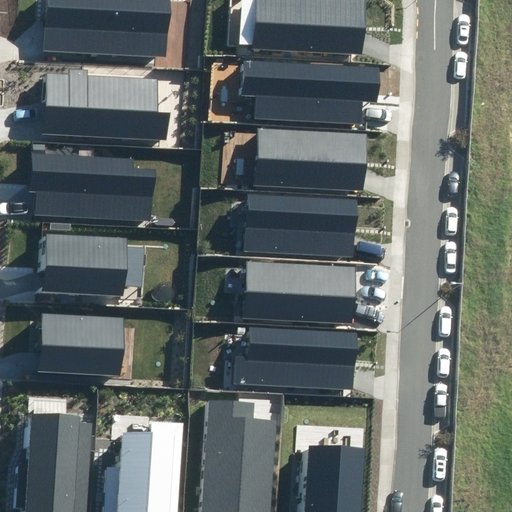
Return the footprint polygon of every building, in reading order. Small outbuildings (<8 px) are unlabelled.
[(46,0),(44,51),(166,57),(168,0),(46,0)] [(363,0),(254,0),(253,50),(361,55),(363,0)] [(255,118),(362,123),(363,101),(378,102),(379,67),(245,61),(244,94),(256,94),(255,118)] [(42,132),(170,140),(171,112),(155,111),(157,80),(88,76),(89,70),(69,68),(69,75),(46,74),(42,132)] [(255,185),(364,190),(366,132),(258,127),(255,185)] [(36,216),(152,222),(154,171),(132,170),(133,159),(32,154),(30,191),(37,191),(36,216)] [(245,196),(243,251),(356,256),(358,201),(245,196)] [(44,291),(123,295),(123,285),(144,286),(146,248),(127,247),(127,238),(46,234),(44,291)] [(243,319),(352,324),(355,267),(245,262),(243,319)] [(39,372),(122,375),(124,319),(41,316),(39,372)] [(236,356),(234,383),(353,389),(356,333),(249,327),(247,357),(236,356)] [(203,511),(269,511),(274,419),(255,418),(255,403),(209,400),(203,511)] [(25,511),(86,511),(93,424),(80,423),(80,418),(34,414),(30,468),(20,467),(17,507),(26,507),(25,511)] [(177,511),(180,421),(154,421),(153,432),(122,431),(121,468),(102,468),(100,511),(177,511)] [(303,511),(358,511),(361,448),(307,445),(303,511)]
